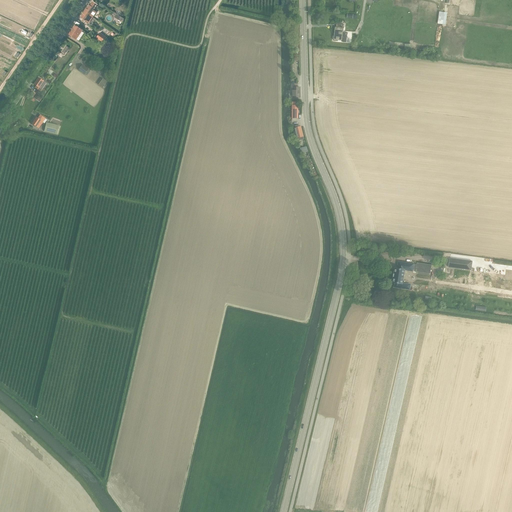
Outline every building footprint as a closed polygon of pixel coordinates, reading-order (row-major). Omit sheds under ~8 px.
[(88,5),(84,11),(93,17),(96,12),(93,10),(94,8),(95,9),(97,5),(92,1),(89,5),(88,5)] [(88,23),(92,18),(93,17),(84,11),(80,17),(82,19),(81,20),(84,22),(85,21),(88,23)] [(342,42),(346,42),(348,33),(343,32),(344,25),(336,24),(336,27),(335,27),(333,40),(342,41),(342,42)] [(82,30),(75,25),(68,34),(76,39),(82,30)] [(100,33),(96,39),(102,42),(105,44),(107,39),(105,37),(106,37),(100,33)] [(82,64),(78,69),(78,70),(84,74),(86,76),(90,71),(88,69),(82,64)] [(35,88),(40,91),(46,83),(38,78),(34,84),(36,86),(35,88)] [(103,79),(98,85),(102,88),(107,82),(103,79)] [(297,84),(291,84),(291,91),(293,91),(293,97),(299,97),(299,87),(297,87),(297,84)] [(39,127),(45,119),(40,115),(37,118),(36,117),(31,124),(36,127),(37,125),(39,127)] [(57,135),(59,126),(46,123),(44,131),(57,135)] [(293,128),(292,129),(296,142),(304,139),(301,126),(298,127),(293,128)] [(450,258),(449,267),(451,267),(471,270),(472,261),(450,258)] [(394,287),(400,288),(410,290),(410,285),(409,284),(403,283),(404,270),(411,271),(413,270),(416,270),(416,271),(430,273),(431,265),(417,263),(417,265),(414,265),(414,264),(398,262),(397,269),(395,268),(394,273),(393,274),(392,276),(393,278),(393,282),(395,283),(394,287)]
